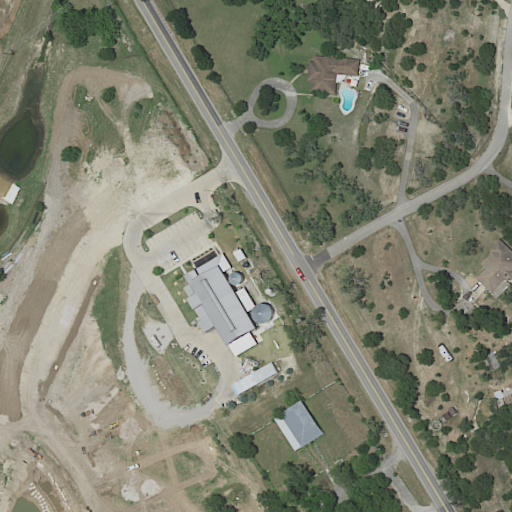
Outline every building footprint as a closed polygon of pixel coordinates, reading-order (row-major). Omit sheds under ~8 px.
[(380,0),(382,1),(374,14),(361,5),(364,0),(380,0)] [(359,40),(356,43),(350,37),(353,34),(359,40)] [(360,65),(358,76),(347,75),(346,78),(340,83),(336,82),(335,94),(310,92),(311,82),(307,81),(309,61),(314,62),(314,55),(360,59),(360,65)] [(488,288),(477,278),(486,269),(481,264),(493,252),(490,249),(500,239),(511,251),(511,273),(511,274),(511,275),(511,277),(508,281),(506,279),(504,280),(509,285),(496,299),(491,294),(492,293),(488,288)] [(187,275),(192,284),(186,287),(192,297),(190,298),(202,320),(199,321),(205,332),(217,325),(237,359),(260,345),(253,333),(260,329),(250,312),(258,308),(245,287),(236,292),(224,272),(232,267),(224,254),(187,275)] [(478,322),(468,312),(474,306),(484,316),(478,322)] [(476,325),(473,328),(468,322),(471,319),(476,325)] [(303,448),(282,414),(304,400),(325,434),(303,448)] [(444,415),(449,412),(452,418),(447,421),(444,415)]
